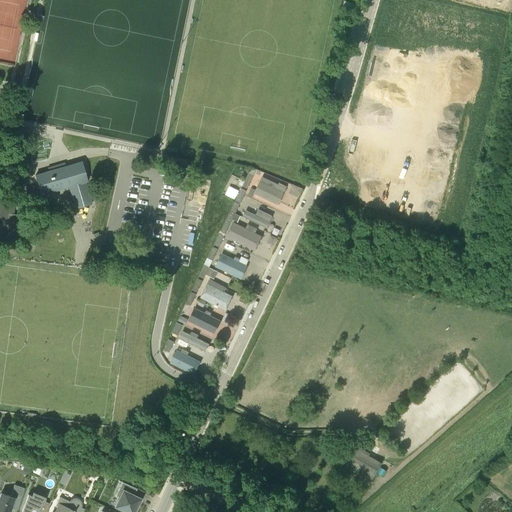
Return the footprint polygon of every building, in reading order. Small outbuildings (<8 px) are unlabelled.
[(91,204),(91,203),(90,201),(85,182),(88,181),(85,173),(82,161),(65,166),(56,169),(35,175),(40,194),(69,186),(76,209),(91,204)] [(248,174),(242,186),(247,188),(253,177),(248,174)] [(256,191),(281,204),(287,193),(261,180),(260,182),(258,188),(257,189),(256,191)] [(234,199),(237,192),(229,188),(225,195),(234,199)] [(241,188),(239,192),(236,199),(240,202),(246,190),(241,188)] [(247,196),(252,198),(254,194),(253,194),(255,190),(251,188),(247,196)] [(239,219),(263,229),(274,203),(259,197),(256,202),(246,198),(243,205),(249,208),(247,213),(242,211),(239,219)] [(18,214),(13,214),(14,204),(0,201),(0,234),(4,235),(4,234),(15,236),(18,214)] [(240,204),(235,201),(229,213),(234,215),(235,213),(240,204)] [(229,213),(226,219),(231,222),(232,219),(237,221),(240,215),(235,213),(234,215),(229,213)] [(226,219),(220,231),(225,233),(231,222),(226,219)] [(229,238),(256,251),(264,235),(239,223),(236,230),(231,227),(227,236),(226,237),(229,238)] [(224,235),(219,233),(214,244),(219,247),(224,235)] [(218,249),(213,246),(207,258),(212,260),(218,249)] [(214,267),(241,279),(245,270),(218,258),(214,267)] [(204,264),(200,272),(199,276),(203,278),(209,267),(204,264)] [(198,278),(192,289),(197,292),(202,280),(198,278)] [(202,297),(226,309),(234,295),(226,291),(228,288),(211,279),(202,297)] [(191,291),(186,303),(190,305),(194,298),(196,294),(191,291)] [(217,332),(223,321),(198,309),(193,320),(217,332)] [(177,322),(184,325),(187,320),(180,316),(177,322)] [(177,322),(172,332),(178,335),(183,325),(177,322)] [(193,327),(210,336),(213,331),(196,322),(193,327)] [(211,341),(185,330),(181,341),(207,351),(211,341)] [(168,339),(164,349),(169,352),(174,342),(168,339)] [(204,361),(177,349),(171,362),(198,374),(204,361)] [(337,460),(372,480),(382,463),(369,456),(370,453),(358,446),(356,449),(347,444),(337,460)] [(134,495),(137,489),(122,482),(116,495),(119,497),(115,506),(126,511),(134,511),(138,503),(137,503),(140,498),(134,495)] [(17,509),(25,488),(14,484),(10,496),(1,493),(0,494),(0,511),(3,511),(4,511),(5,511),(9,511),(11,507),(17,509)] [(32,496),(28,494),(21,511),(45,511),(51,500),(49,503),(44,501),(46,498),(33,492),(32,496)] [(62,500),(59,499),(60,497),(59,497),(56,505),(57,506),(54,511),(53,511),(52,511),(82,511),(84,509),(80,507),(80,506),(81,505),(81,504),(81,503),(80,502),(79,501),(79,500),(78,499),(77,499),(76,499),(75,499),(74,499),(73,499),(72,499),(71,500),(70,502),(63,499),(62,500)]
